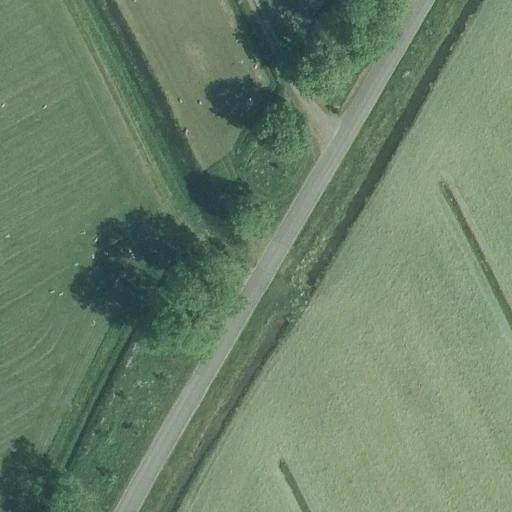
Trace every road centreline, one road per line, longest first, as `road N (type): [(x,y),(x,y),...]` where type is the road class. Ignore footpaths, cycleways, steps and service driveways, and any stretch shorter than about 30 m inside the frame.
road 1 (unclassified): [(126,511),(421,0)]
road 2 (track): [(342,136),(275,60),(244,0)]
